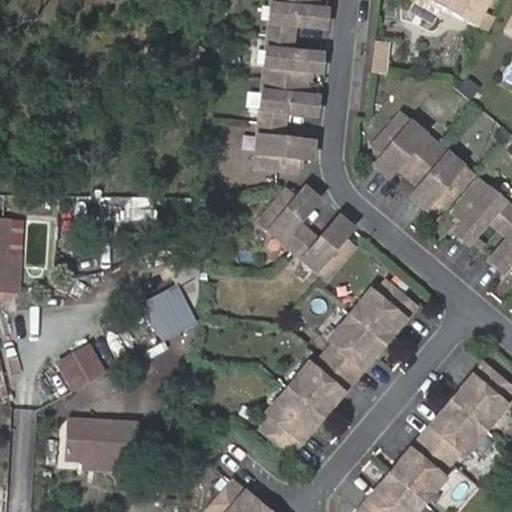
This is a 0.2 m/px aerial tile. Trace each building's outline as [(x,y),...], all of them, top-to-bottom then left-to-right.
[(275,0),(273,35),(297,37),(298,23),(329,25),(330,8),(317,7),(317,0),(275,0)] [(431,0),(476,24),(488,0),(431,0)] [(273,35),(269,79),(311,82),(312,68),(325,70),(327,52),(296,50),(297,37),(273,35)] [(386,75),(389,42),(373,41),(370,73),(386,75)] [(269,79),(267,123),(290,124),(291,110),(322,113),(323,96),(310,95),(311,82),(269,79)] [(439,143),(403,113),(376,145),(386,154),(378,163),(392,175),(400,165),(411,175),(439,143)] [(267,123),(263,166),(305,169),(306,156),(319,157),(320,140),(289,137),(290,124),(267,123)] [(474,173),(439,143),(411,175),(423,185),(414,194),(428,206),(436,196),(447,205),(474,173)] [(511,214),(511,205),(483,181),(456,213),(466,221),(457,231),(470,242),(490,218),(501,227),(511,214)] [(263,221),(297,249),(313,231),(302,222),(322,198),(309,187),(301,197),(291,189),(263,221)] [(511,214),(501,227),(511,236),(491,260),(504,271),(511,261),(511,214)] [(0,289),(7,290),(20,291),(22,257),(9,256),(12,217),(0,216),(0,289)] [(297,249),(330,278),(357,246),(347,237),(356,227),(343,216),(323,240),(313,231),(297,249)] [(374,290),(354,314),(382,339),(391,328),(396,332),(418,306),(389,282),(379,294),(374,290)] [(199,323),(178,283),(137,303),(157,344),(199,323)] [(337,343),(327,355),(356,379),(378,353),(373,349),(382,339),(354,314),(333,339),(337,343)] [(61,361),(64,368),(94,355),(90,347),(61,361)] [(75,391),(105,375),(94,355),(64,368),(75,391)] [(312,363),(292,387),(320,411),(329,401),(334,405),(356,379),(327,355),(317,367),(312,363)] [(470,395),(460,405),(488,429),(509,405),(504,401),(511,392),(511,386),(486,364),(464,391),(470,395)] [(276,415),(265,428),(294,452),(316,426),(310,422),(320,411),(292,387),(271,411),(276,415)] [(446,412),(424,437),(453,462),(463,450),(468,453),(488,429),(460,405),(451,416),(446,412)] [(68,421),(66,459),(124,462),(125,423),(68,421)] [(407,468),(398,478),(426,502),(447,478),(442,474),(453,462),(424,437),(402,463),(407,468)] [(362,510),(364,511),(417,511),(426,502),(398,478),(389,489),(384,484),(362,510)] [(233,479),(209,508),(213,511),(261,511),(255,506),(259,501),(233,479)]
